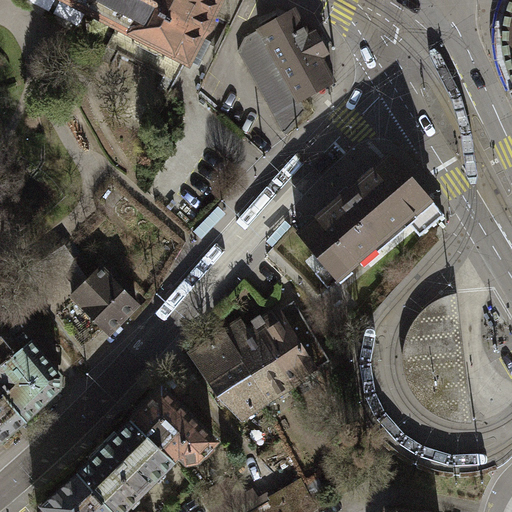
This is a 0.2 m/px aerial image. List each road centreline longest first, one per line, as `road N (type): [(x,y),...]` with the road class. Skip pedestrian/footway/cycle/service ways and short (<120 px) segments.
road 1 (tertiary): [(0,491),(62,435),(420,49)]
road 2 (secondary): [(420,49),(511,215)]
